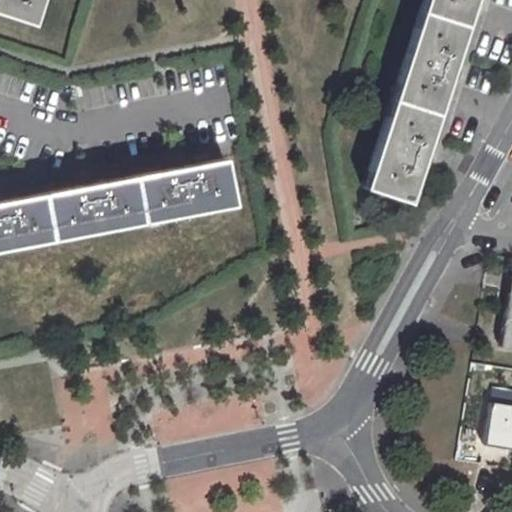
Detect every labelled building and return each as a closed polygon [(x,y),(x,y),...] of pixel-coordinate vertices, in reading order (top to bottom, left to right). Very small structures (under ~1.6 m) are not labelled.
[(0,0),(0,15),(30,25),(38,0),(0,0)] [(421,0),(360,188),(407,202),(419,166),(422,167),(424,160),(426,154),(424,152),(449,77),(451,78),(453,71),(455,65),(452,63),(472,0),(421,0)] [(0,249),(231,205),(222,158),(182,166),(181,163),(175,164),(168,165),(169,167),(93,183),(92,180),(84,181),(77,183),(78,186),(2,201),(1,197),(0,196),(0,249)] [(503,312),(511,313),(511,277),(509,277),(503,312)] [(511,313),(503,312),(497,346),(511,348),(511,313)] [(511,408),(487,404),(480,444),(511,449),(511,408)]
